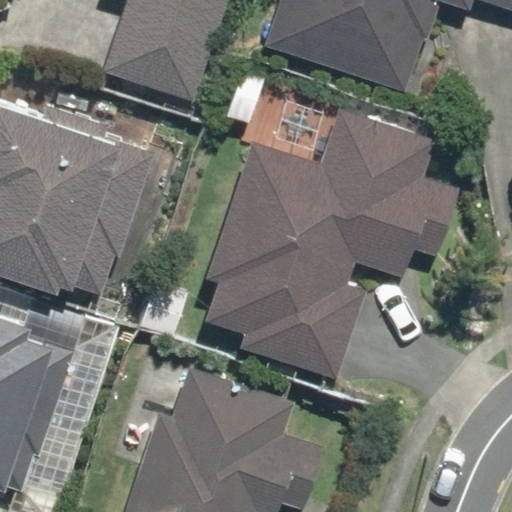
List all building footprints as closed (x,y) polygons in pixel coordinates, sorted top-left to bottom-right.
[(113,0),(94,64),(195,95),(223,0),(113,0)] [(511,0),(268,0),(258,36),(413,83),(438,0),(465,9),(467,0),(503,0),(511,2),(511,0)] [(116,250),(150,144),(101,129),(104,118),(43,99),(41,107),(0,94),(0,263),(49,279),(51,272),(97,287),(98,287),(110,248),(116,250)] [(183,328),(341,377),(368,289),(352,284),(361,254),(398,265),(416,209),(446,218),(459,176),(411,161),(423,124),(336,98),(319,153),(244,130),(183,328)] [(185,288),(149,274),(131,321),(166,335),(185,288)] [(0,468),(44,335),(19,327),(24,313),(0,305),(0,468)] [(274,511),(280,496),(303,504),(326,435),(284,421),(291,398),(181,361),(165,409),(153,405),(117,511),(274,511)]
